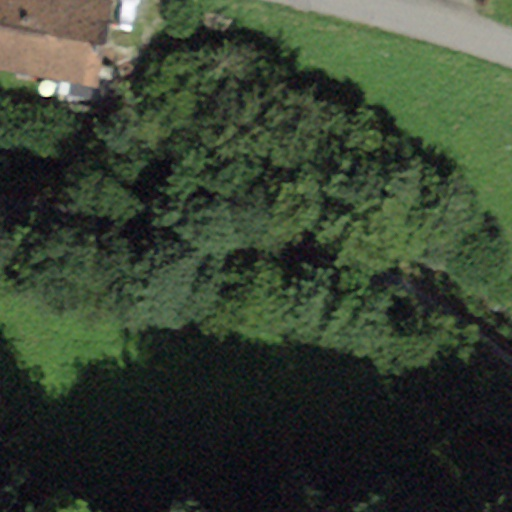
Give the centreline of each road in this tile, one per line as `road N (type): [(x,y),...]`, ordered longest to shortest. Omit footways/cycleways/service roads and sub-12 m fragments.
road 1 (residential): [(0,202),(333,253),(457,319),(511,363)]
road 2 (residential): [(511,47),(361,0)]
